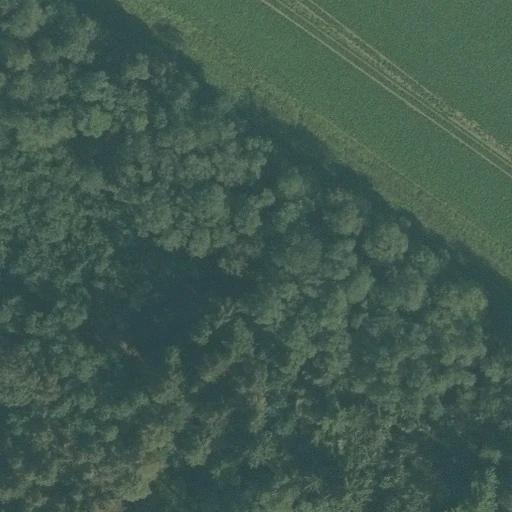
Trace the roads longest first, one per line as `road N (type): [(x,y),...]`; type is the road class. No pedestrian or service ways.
road 1 (track): [(0,266),(231,434),(72,511)]
road 2 (track): [(231,434),(344,511)]
